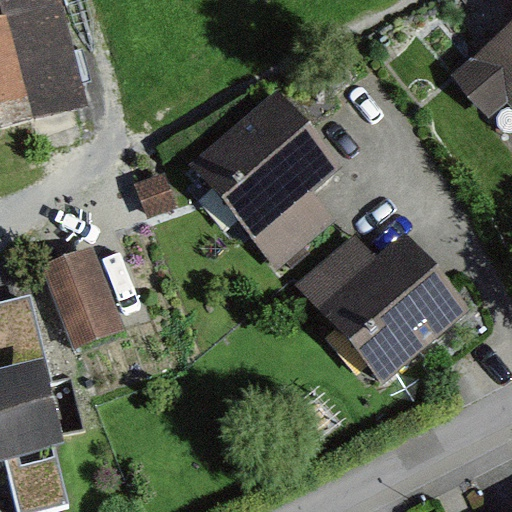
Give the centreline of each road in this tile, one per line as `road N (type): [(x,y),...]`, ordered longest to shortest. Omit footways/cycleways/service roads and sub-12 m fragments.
road 1 (unknown): [(363,105),(470,265),(511,351)]
road 2 (residential): [(321,511),(511,418)]
road 3 (residential): [(0,237),(129,144)]
